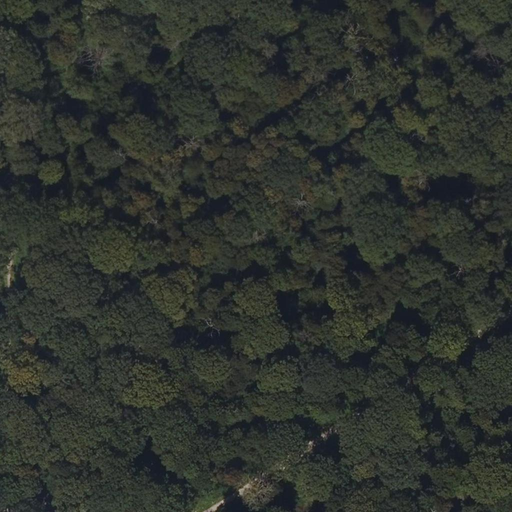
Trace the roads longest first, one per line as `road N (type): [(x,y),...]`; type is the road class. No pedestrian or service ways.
road 1 (track): [(24,0),(4,511)]
road 2 (track): [(215,511),(511,315)]
